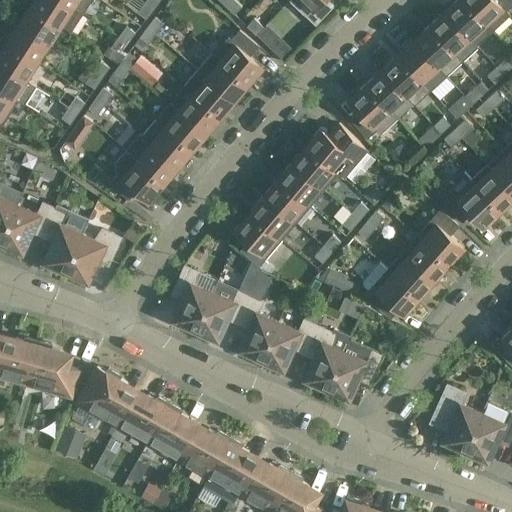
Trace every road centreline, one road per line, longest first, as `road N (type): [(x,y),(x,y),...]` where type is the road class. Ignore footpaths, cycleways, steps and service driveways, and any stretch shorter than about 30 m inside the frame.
road 1 (residential): [(109,324),(201,195),(387,0)]
road 2 (residential): [(363,452),(109,324)]
road 3 (residential): [(363,452),(511,263)]
road 4 (residential): [(511,507),(363,452)]
